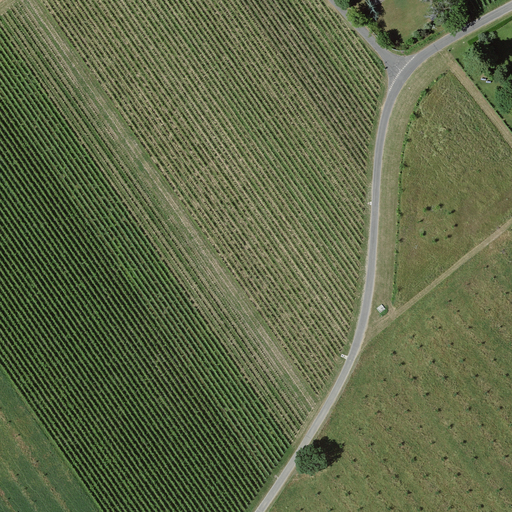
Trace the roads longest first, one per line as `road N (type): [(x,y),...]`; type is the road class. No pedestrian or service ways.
road 1 (unclassified): [(257,511),(352,358),(369,271),(381,125),(403,73)]
road 2 (unclassified): [(403,73),(511,6)]
